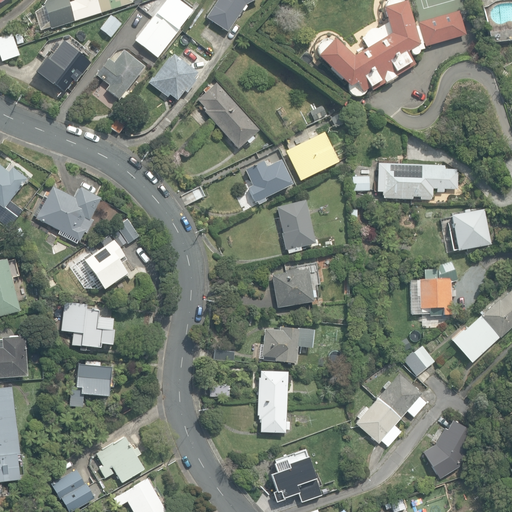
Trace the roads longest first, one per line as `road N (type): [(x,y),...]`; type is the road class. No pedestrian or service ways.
road 1 (tertiary): [(0,112),(113,161),(177,230),(191,286),(178,373),(184,423),(240,511)]
road 2 (residential): [(453,393),(389,475),(301,511)]
